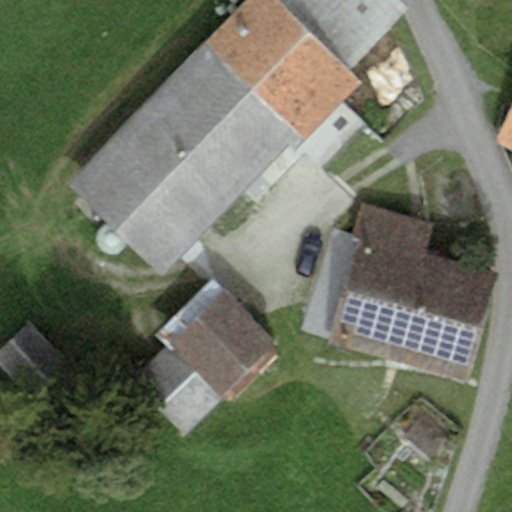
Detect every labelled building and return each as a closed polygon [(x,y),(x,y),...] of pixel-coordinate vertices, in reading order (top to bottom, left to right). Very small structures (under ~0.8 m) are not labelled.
[(244,0),(65,184),(160,276),(288,144),(294,151),(362,81),(349,70),(277,0),(244,0)] [(401,0),(277,0),(349,70),(409,7),(401,0)] [(511,103),(494,143),(511,150),(511,103)] [(296,152),(318,175),(364,132),(342,109),(296,152)] [(354,233),(425,253),(432,224),(362,204),(354,233)] [(354,233),(329,226),(299,333),(465,380),(495,272),(425,253),(354,233)] [(272,342),(210,279),(152,335),(163,347),(131,379),(181,430),(272,342)] [(23,330),(0,348),(0,371),(31,411),(66,383),(23,330)]
